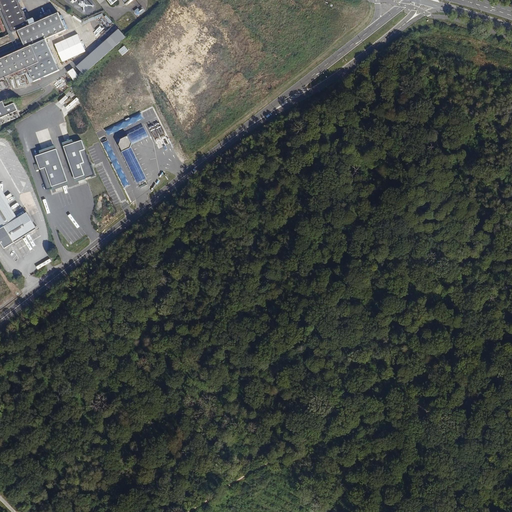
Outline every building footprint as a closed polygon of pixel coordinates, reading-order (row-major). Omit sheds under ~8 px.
[(28,21),(18,0),(0,0),(0,3),(18,44),(23,42),(26,48),(0,59),(0,80),(17,73),(18,76),(30,71),(36,84),(62,73),(55,59),(59,57),(54,47),(50,48),(46,39),(66,30),(59,13),(35,23),(33,18),(28,21)] [(62,19),(67,30),(72,28),(67,16),(62,19)] [(76,67),(83,74),(125,37),(124,35),(119,29),(76,67)] [(59,57),(84,46),(82,43),(89,39),(86,32),(54,47),(59,57)] [(0,52),(14,46),(9,34),(0,38),(0,52)] [(121,55),(128,52),(125,46),(118,50),(121,55)] [(67,72),(73,80),(79,77),(73,68),(67,72)] [(0,118),(8,115),(5,108),(0,109),(0,118)] [(0,124),(19,116),(17,111),(8,115),(0,118),(0,124)] [(107,135),(143,119),(141,114),(105,129),(107,135)] [(163,131),(158,133),(155,125),(150,127),(155,141),(166,137),(163,131)] [(132,144),(128,136),(120,139),(119,144),(122,151),(130,147),(132,144)] [(81,140),(63,146),(76,182),(94,175),(81,140)] [(56,149),(36,156),(47,190),(67,183),(56,149)] [(115,206),(126,201),(121,189),(113,192),(114,194),(110,196),(115,206)] [(0,241),(4,249),(36,229),(26,213),(16,220),(0,193),(0,241)]
